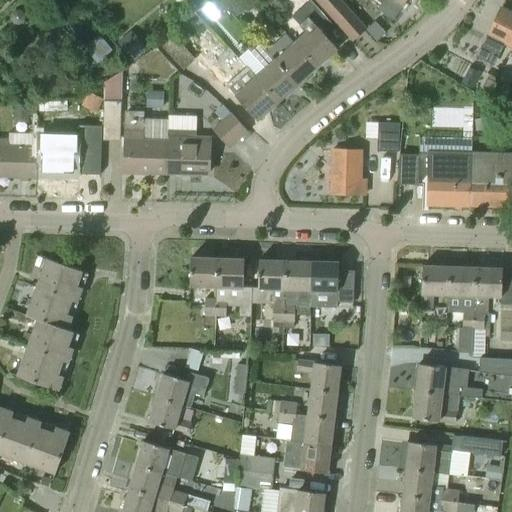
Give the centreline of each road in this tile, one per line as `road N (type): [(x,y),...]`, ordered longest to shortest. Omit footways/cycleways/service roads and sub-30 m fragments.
road 1 (residential): [(250,221),(264,163),(420,42),(454,0)]
road 2 (residential): [(70,511),(144,253),(143,217)]
road 3 (residential): [(345,511),(377,224)]
road 4 (residential): [(0,212),(143,217)]
road 5 (residential): [(377,224),(511,229)]
road 6 (residential): [(250,221),(377,224)]
